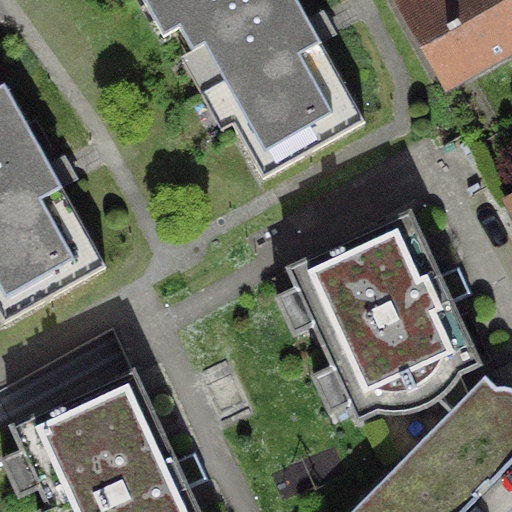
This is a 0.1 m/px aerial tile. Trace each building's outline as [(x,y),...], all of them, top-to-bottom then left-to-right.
[(108,0),(131,41),(143,34),(157,59),(168,53),(238,179),(331,127),(259,0),(108,0)] [(511,72),(511,0),(408,0),(375,19),(431,118),(511,72)] [(0,314),(72,274),(0,145),(0,314)] [(511,180),(486,196),(511,238),(511,180)] [(443,376),(385,214),(264,258),(322,419),(443,376)] [(155,511),(93,372),(0,412),(0,496),(7,511),(155,511)] [(479,511),(511,479),(511,429),(465,384),(339,511),(479,511)] [(286,511),(308,500),(293,474),(251,498),(258,511),(286,511)]
